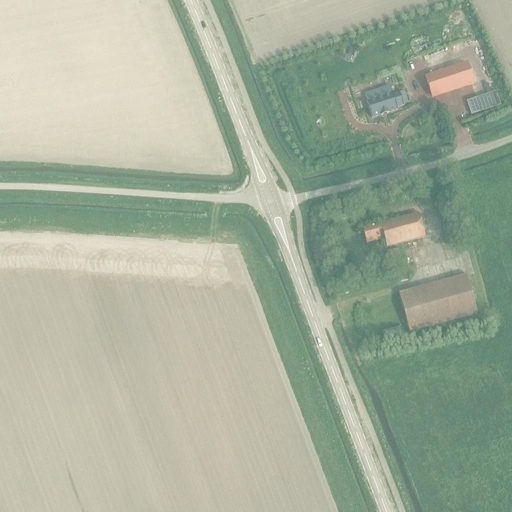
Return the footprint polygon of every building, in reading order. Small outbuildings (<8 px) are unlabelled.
[(427,77),(432,95),(472,85),(467,67),(427,77)] [(386,113),(386,114),(388,113),(397,110),(396,108),(403,106),(399,92),(392,94),(391,93),(383,95),(381,88),(371,92),(374,98),(366,101),(371,118),(380,115),(380,116),(382,115),(382,114),(386,113)] [(385,248),(425,237),(418,214),(363,229),(366,243),(383,239),(385,248)] [(387,251),(395,284),(408,281),(399,248),(387,251)] [(394,293),(404,332),(473,314),(463,276),(394,293)] [(381,331),(383,339),(402,334),(400,326),(381,331)]
